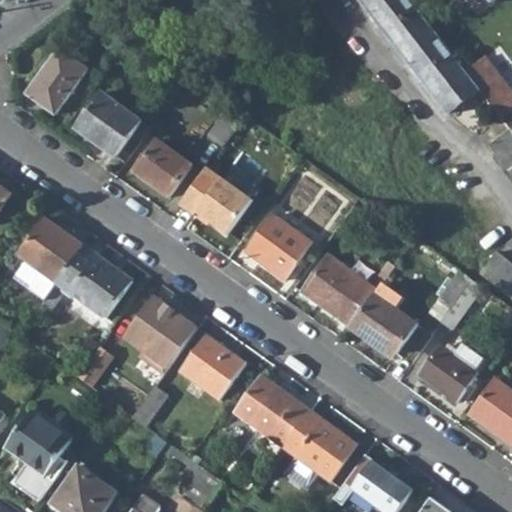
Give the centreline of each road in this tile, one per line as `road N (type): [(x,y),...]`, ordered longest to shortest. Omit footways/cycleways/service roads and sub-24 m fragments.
road 1 (residential): [(0,126),(511,497)]
road 2 (residential): [(335,1),(429,118),(482,151),(511,188)]
